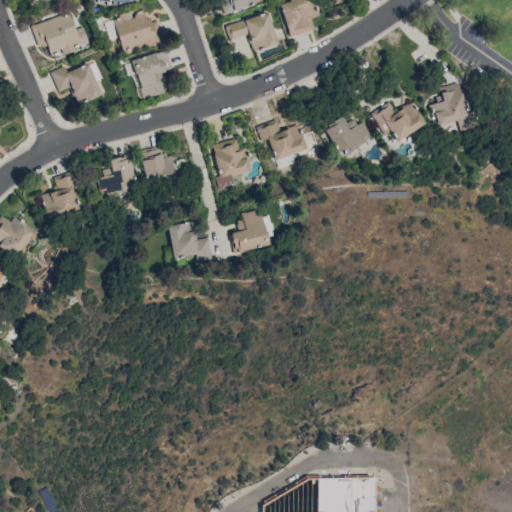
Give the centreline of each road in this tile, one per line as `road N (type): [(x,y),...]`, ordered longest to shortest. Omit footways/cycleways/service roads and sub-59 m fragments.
road 1 (residential): [(0,185),(53,147),(281,75),(410,0)]
road 2 (residential): [(53,147),(0,11)]
